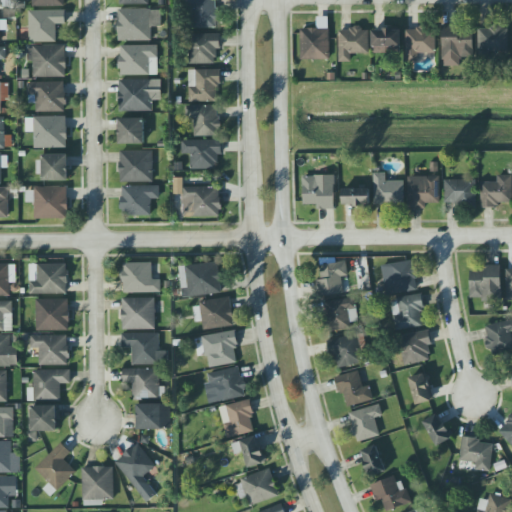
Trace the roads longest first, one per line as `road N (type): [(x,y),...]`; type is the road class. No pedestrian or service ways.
road 1 (secondary): [(350,511),(297,344),(283,238),(283,0)]
road 2 (residential): [(97,411),(92,0)]
road 3 (secondary): [(249,239),(274,376),(315,511)]
road 4 (residential): [(511,236),(249,239)]
road 5 (residential): [(249,239),(0,241)]
road 6 (secondary): [(249,0),(250,173)]
road 7 (residential): [(444,237),(475,392)]
